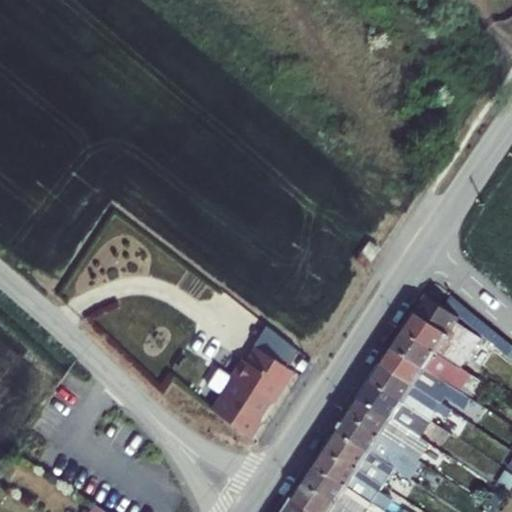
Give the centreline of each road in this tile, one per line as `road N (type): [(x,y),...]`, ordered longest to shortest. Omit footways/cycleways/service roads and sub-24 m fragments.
road 1 (tertiary): [(255,505),(0,275)]
road 2 (tertiary): [(255,505),(425,245)]
road 3 (tertiary): [(425,245),(511,117)]
